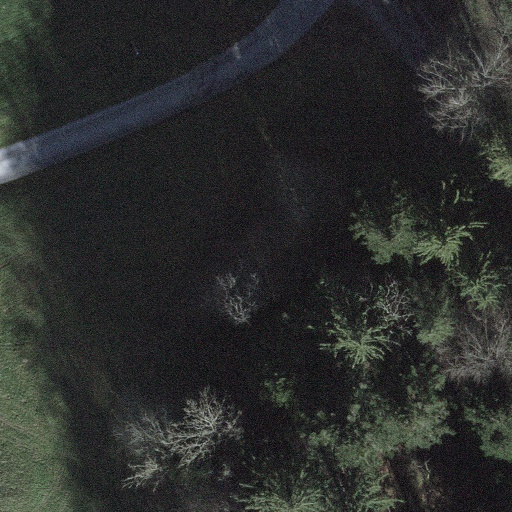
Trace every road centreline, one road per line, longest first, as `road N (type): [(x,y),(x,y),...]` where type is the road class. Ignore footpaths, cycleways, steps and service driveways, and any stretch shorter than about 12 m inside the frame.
road 1 (unclassified): [(0,175),(255,57),(311,0)]
road 2 (track): [(511,168),(395,24),(361,0)]
